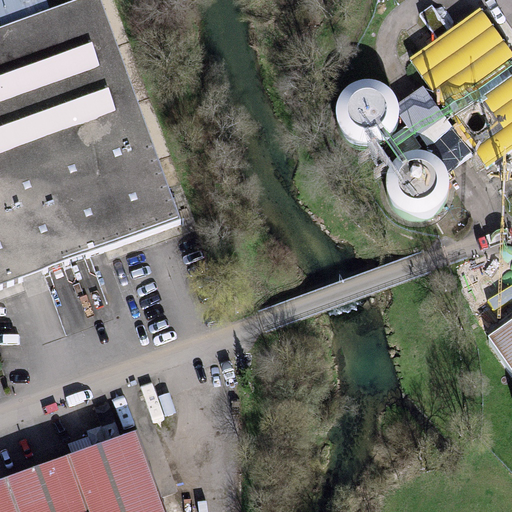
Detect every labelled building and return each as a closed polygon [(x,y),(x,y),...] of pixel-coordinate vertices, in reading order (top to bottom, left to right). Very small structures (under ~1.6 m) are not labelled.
[(98,0),(97,0),(0,35),(0,286),(179,222),(98,0)] [(449,30),(431,5),(419,13),(437,39),(449,30)] [(511,53),(481,9),(408,60),(473,156),(485,169),(511,149),(511,67),(508,61),(511,57),(511,53)] [(337,128),(343,137),(351,143),(362,147),(372,146),(382,143),(390,136),(396,127),(399,117),(398,106),(393,97),(386,89),(376,84),(366,82),(355,84),(346,89),(339,97),(335,107),(334,118),(337,128)] [(458,166),(473,156),(446,118),(432,126),(422,132),(447,173),(458,166)] [(407,126),(390,136),(404,155),(418,146),(407,126)] [(395,209),(404,215),(414,217),(424,217),(433,213),(441,207),(446,198),(449,189),(448,179),(444,169),(438,162),(430,156),(419,154),(408,155),(398,160),(390,168),(386,178),(385,189),(388,200),(395,209)] [(511,320),(489,338),(511,370),(511,320)] [(0,511),(163,511),(134,432),(0,480),(0,511)]
